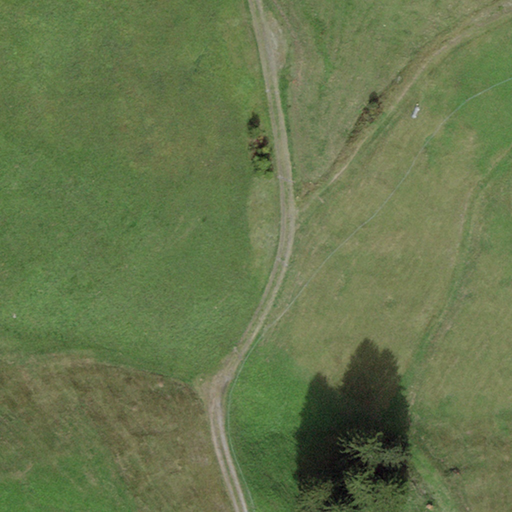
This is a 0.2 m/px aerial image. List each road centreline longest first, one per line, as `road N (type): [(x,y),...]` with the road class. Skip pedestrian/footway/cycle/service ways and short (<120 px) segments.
road 1 (track): [(288,217),(274,282),(215,408),(241,511)]
road 2 (track): [(253,0),(288,217)]
